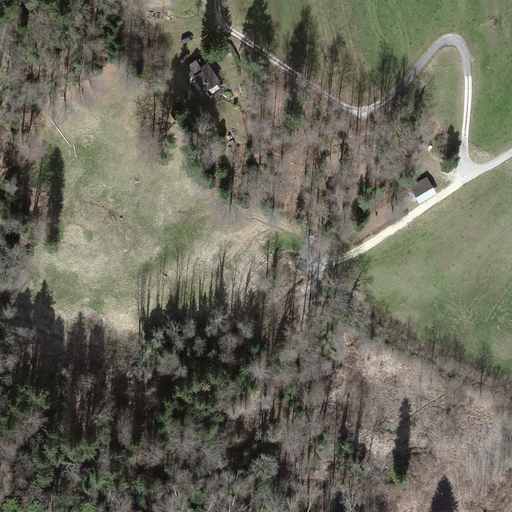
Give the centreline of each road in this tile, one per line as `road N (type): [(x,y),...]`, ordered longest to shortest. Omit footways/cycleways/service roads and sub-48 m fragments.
road 1 (track): [(215,0),(218,25),(365,109),(380,104),(447,37),(458,41),(467,53),(464,160),(473,174)]
road 2 (track): [(279,261),(341,257),(473,174)]
